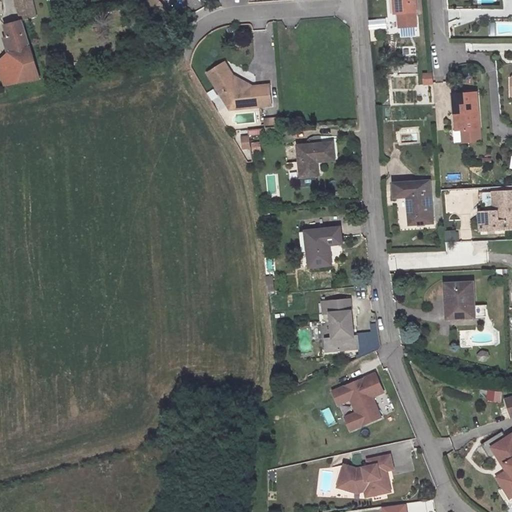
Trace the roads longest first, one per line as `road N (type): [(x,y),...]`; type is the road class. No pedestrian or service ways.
road 1 (residential): [(446,489),(392,356),(359,4)]
road 2 (residential): [(186,40),(234,12),(359,4)]
